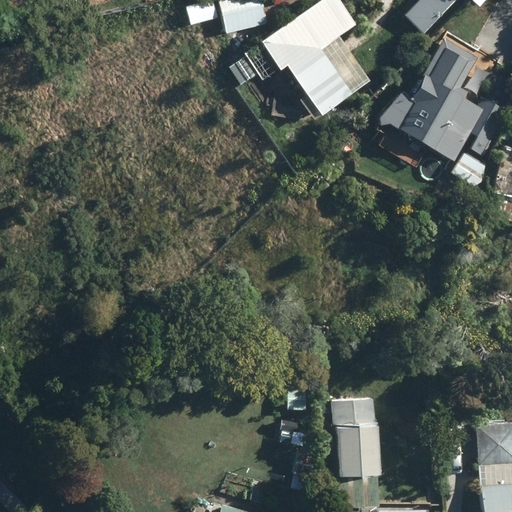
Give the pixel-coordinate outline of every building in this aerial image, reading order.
[(215,0),(222,28),(263,19),(258,0),(215,0)] [(281,59),(315,110),(346,87),(315,42),(350,19),(338,0),(304,0),(253,34),(274,64),(281,59)] [(447,0),(415,0),(398,18),(414,34),(447,0)] [(394,123),(449,156),(466,126),(472,130),(464,142),(477,150),(501,105),(481,93),(475,102),(453,89),(474,53),(445,36),(440,44),(436,41),(405,94),(410,97),(394,123)] [(511,144),(496,141),(480,209),(511,216),(511,144)] [(446,167),(470,183),(484,161),(459,146),(446,167)] [(338,170),(343,158),(330,153),(325,165),(338,170)] [(321,489),(322,505),(375,503),(370,395),(320,398),(321,421),(330,420),(333,488),(321,489)] [(511,511),(511,419),(472,421),(476,511),(511,511)] [(213,511),(259,511),(217,499),(213,511)]
